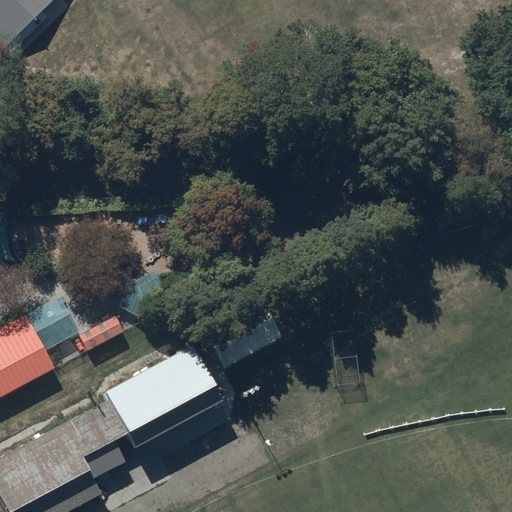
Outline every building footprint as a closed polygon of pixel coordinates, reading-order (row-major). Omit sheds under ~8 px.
[(0,0),(0,52),(1,53),(55,0),(0,0)] [(0,390),(49,364),(22,312),(0,323),(0,390)] [(122,334),(114,318),(79,336),(86,352),(122,334)] [(223,371),(280,339),(270,320),(213,352),(223,371)] [(109,404),(0,462),(0,497),(7,511),(73,511),(102,497),(93,481),(126,463),(116,444),(126,438),(133,453),(222,405),(191,349),(104,395),(109,404)]
